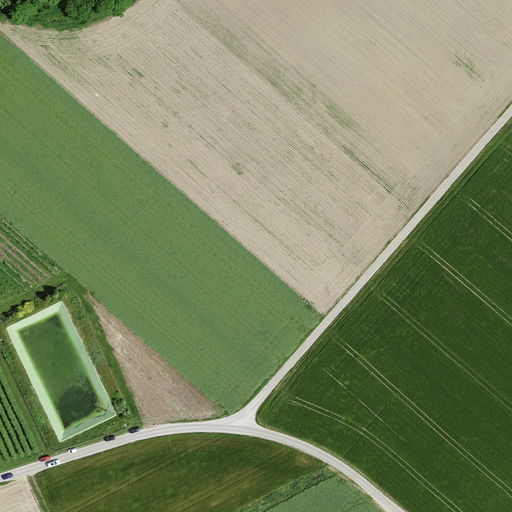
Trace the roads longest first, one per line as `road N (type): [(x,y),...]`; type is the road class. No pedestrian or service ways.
road 1 (track): [(232,427),(511,121)]
road 2 (unclassified): [(0,478),(141,434),(232,427)]
road 3 (track): [(232,427),(307,447),(397,511)]
